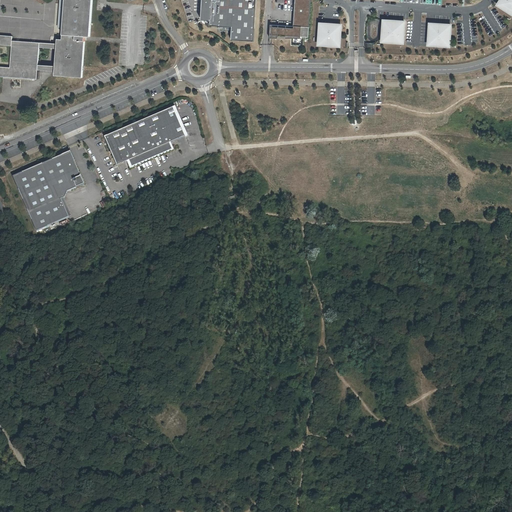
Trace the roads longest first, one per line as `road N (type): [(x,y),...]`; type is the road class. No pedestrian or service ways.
road 1 (unclassified): [(213,67),(439,70),(484,63),(511,48)]
road 2 (unclassified): [(0,150),(183,69)]
